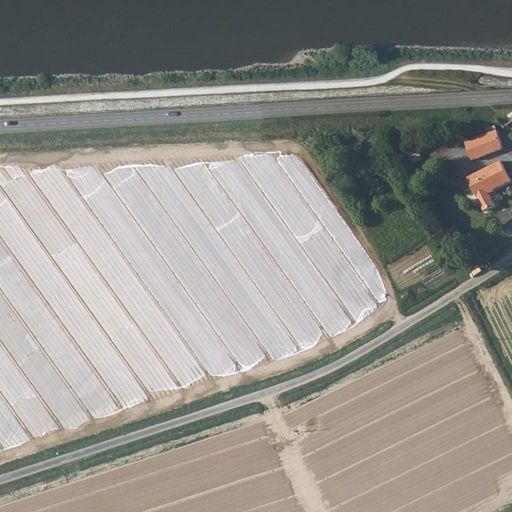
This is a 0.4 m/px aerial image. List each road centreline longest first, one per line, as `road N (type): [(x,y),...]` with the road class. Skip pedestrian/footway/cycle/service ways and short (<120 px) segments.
road 1 (unclassified): [(511,261),(335,368),(0,481)]
road 2 (secondary): [(0,127),(511,97)]
